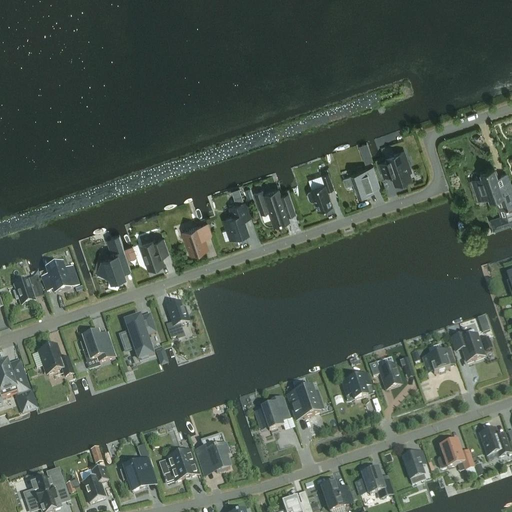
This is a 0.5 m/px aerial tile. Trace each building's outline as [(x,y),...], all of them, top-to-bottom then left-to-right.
[(410,179),(408,172),(411,171),(404,152),(394,155),(395,158),(380,164),(384,176),(390,174),(391,178),(394,177),(396,184),(410,179)] [(380,187),(380,185),(373,167),(359,172),(359,174),(343,180),(346,188),(353,185),(358,197),(374,192),(374,190),(380,187)] [(483,181),(473,184),(476,194),(486,191),(490,201),(501,197),(505,209),(506,208),(506,210),(509,209),(509,208),(511,206),(511,187),(510,180),(500,183),(494,168),(490,169),(489,169),(486,170),(487,170),(480,173),(483,181)] [(334,189),(329,172),(322,175),(325,184),(310,189),(311,190),(309,191),(308,193),(310,200),(312,201),(314,200),(318,211),(333,206),(328,191),(334,189)] [(282,196),(279,188),(264,193),(263,189),(254,192),(261,213),(269,211),(274,225),(289,220),(287,215),(295,213),(288,194),(282,196)] [(249,234),(244,220),(251,218),(245,202),(230,208),(233,216),(225,219),(226,221),(224,222),(227,230),(229,229),(232,239),(239,237),(239,238),(249,234)] [(501,216),(490,220),(493,231),(511,225),(507,214),(501,216)] [(207,224),(183,232),(191,254),(208,249),(204,238),(211,236),(207,224)] [(112,281),(125,277),(124,272),(131,270),(120,235),(111,238),(116,252),(111,253),(110,257),(102,260),(98,272),(110,276),(112,281)] [(168,253),(163,239),(156,242),(155,240),(141,245),(144,254),(143,254),(145,260),(146,260),(149,269),(163,264),(160,255),(168,253)] [(134,250),(126,253),(128,260),(137,258),(134,250)] [(65,272),(64,268),(56,270),(57,274),(43,279),(47,293),(54,290),(56,294),(71,289),(69,282),(76,280),(72,269),(65,272)] [(35,301),(29,282),(15,287),(17,293),(14,293),(17,301),(19,300),(22,306),(35,301)] [(45,296),(40,282),(34,284),(38,298),(45,296)] [(178,338),(175,328),(190,323),(185,310),(182,311),(180,304),(168,308),(173,325),(167,327),(171,340),(178,338)] [(156,333),(151,318),(141,321),(140,319),(127,323),(130,334),(121,337),(127,353),(136,349),(140,361),(156,355),(152,344),(149,345),(146,337),(156,333)] [(96,335),(96,334),(88,336),(89,338),(84,339),(85,344),(81,345),(84,353),(88,352),(91,362),(98,360),(99,364),(115,358),(111,344),(103,347),(99,334),(96,335)] [(466,340),(465,336),(464,336),(452,340),(457,353),(463,351),(468,364),(484,358),(477,336),(466,340)] [(482,341),(486,352),(493,350),(489,338),(482,341)] [(62,362),(57,347),(40,353),(45,368),(46,368),(48,375),(63,370),(66,378),(74,375),(69,360),(62,362)] [(434,375),(451,369),(450,368),(456,366),(450,350),(429,358),(434,374),(434,375)] [(357,359),(350,361),(352,368),(360,365),(357,359)] [(9,368),(8,364),(0,366),(0,407),(4,407),(2,401),(29,392),(19,365),(9,368)] [(381,375),(380,371),(377,364),(369,366),(373,378),(381,375)] [(395,366),(380,371),(381,375),(387,391),(401,386),(395,366)] [(368,376),(349,383),(350,386),(344,388),(348,398),(353,396),(355,402),(369,397),(366,389),(372,387),(368,376)] [(315,394),(314,394),(313,389),(289,397),(297,422),(321,414),(319,406),(322,404),(318,393),(315,394)] [(284,427),(283,424),(282,423),(290,421),(282,399),(268,404),(269,407),(262,410),(263,412),(256,414),(260,428),(268,426),(270,432),(284,427)] [(501,441),(500,439),(499,438),(496,430),(480,436),(488,458),(498,455),(499,459),(511,455),(505,436),(504,436),(505,439),(501,441)] [(205,478),(218,474),(231,469),(227,458),(229,457),(222,436),(201,443),(204,450),(197,452),(205,478)] [(461,456),(459,448),(457,444),(441,449),(445,459),(439,461),(438,462),(441,470),(443,471),(448,469),(448,470),(464,465),(466,471),(474,469),(469,453),(461,456)] [(149,458),(145,446),(137,449),(142,461),(149,458)] [(422,454),(403,460),(410,482),(424,477),(421,467),(426,466),(422,454)] [(199,476),(192,456),(184,459),(184,460),(180,462),(178,458),(168,461),(173,474),(165,477),(166,479),(165,479),(166,483),(167,482),(168,484),(176,482),(176,484),(186,480),(186,479),(190,478),(191,479),(199,476)] [(148,487),(145,478),(153,475),(148,461),(147,461),(148,463),(120,473),(124,483),(129,481),(133,493),(148,487)] [(90,505),(91,505),(106,500),(100,483),(108,480),(104,469),(92,473),(94,479),(83,483),(90,505)] [(381,481),(378,471),(363,476),(365,482),(357,484),(360,494),(368,491),(370,497),(378,494),(381,501),(392,497),(387,479),(381,481)] [(29,511),(63,511),(62,508),(72,504),(66,485),(52,490),(49,482),(32,488),(34,493),(24,496),(29,511)] [(76,494),(74,489),(73,489),(71,483),(66,485),(69,496),(76,494)] [(339,492),(337,485),(323,490),(329,511),(334,511),(352,506),(347,490),(339,492)] [(302,508),(299,500),(298,498),(283,503),(286,511),(312,511),(310,506),(310,505),(302,508)]
